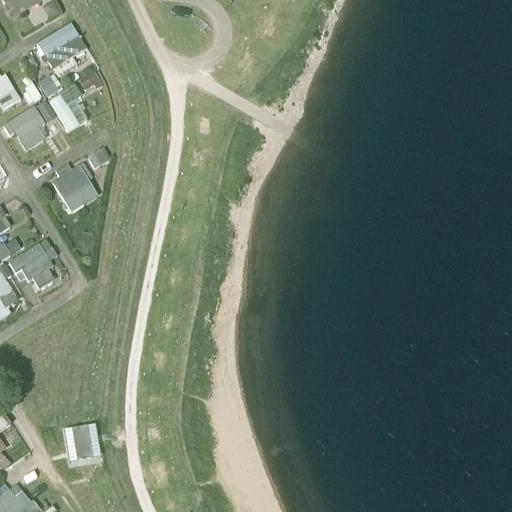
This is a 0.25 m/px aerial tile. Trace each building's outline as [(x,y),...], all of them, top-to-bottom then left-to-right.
[(0,0),(0,2),(10,19),(38,1),(37,0),(0,0)] [(49,0),(44,0),(31,9),(39,22),(56,11),(49,0)] [(255,16),(252,29),(274,34),(277,21),(255,16)] [(66,68),(62,60),(84,50),(71,23),(32,42),(48,76),(66,68)] [(0,76),(0,112),(0,113),(20,101),(3,74),(0,76)] [(37,87),(46,100),(56,94),(48,81),(37,87)] [(33,109),(0,123),(0,128),(5,139),(13,136),(20,152),(42,142),(36,128),(41,126),(33,109)] [(85,158),(91,169),(109,158),(103,147),(85,158)] [(94,198),(83,181),(92,176),(82,161),(46,184),(66,215),(94,198)] [(0,260),(6,257),(0,247),(0,232),(8,227),(0,213),(0,260)] [(48,244),(0,259),(0,264),(4,276),(23,271),(29,290),(48,284),(43,269),(55,266),(48,244)] [(0,318),(6,315),(3,309),(14,302),(0,278),(0,318)] [(146,320),(167,324),(171,304),(150,300),(146,320)] [(0,414),(0,430),(9,423),(1,414),(0,414)] [(64,443),(70,467),(84,464),(78,440),(64,443)] [(165,466),(146,469),(148,487),(168,485),(165,466)] [(0,511),(34,511),(16,485),(0,495),(0,511)]
